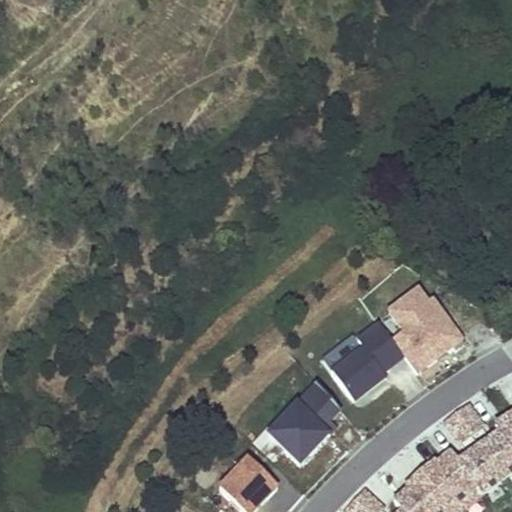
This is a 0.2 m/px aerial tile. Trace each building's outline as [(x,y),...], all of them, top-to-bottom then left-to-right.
[(451,350),(461,342),(433,304),(427,308),(417,294),(376,325),(379,329),(401,358),(415,377),(451,350)] [(362,352),(331,376),(354,407),(387,382),(380,373),(401,358),(379,329),(357,345),(362,352)] [(461,342),(451,350),(454,354),(464,346),(461,342)] [(283,454),(299,469),(335,431),(329,426),(339,415),(317,390),(295,411),(267,439),(283,454)] [(465,409),(444,425),(459,445),(480,430),(465,409)] [(511,417),(505,422),(495,430),(499,435),(511,452),(511,417)] [(478,449),(501,482),(511,473),(511,452),(499,435),(478,449)] [(457,464),(480,496),(497,484),(501,482),(478,449),(460,462),(457,464)] [(432,465),(419,477),(449,511),(462,511),(480,496),(457,464),(450,455),(435,468),(432,465)] [(237,511),(255,511),(276,491),(247,463),(219,494),(237,511)] [(407,492),(393,505),(398,511),(449,511),(419,477),(404,490),(407,492)] [(380,511),(361,495),(345,511),(380,511)]
